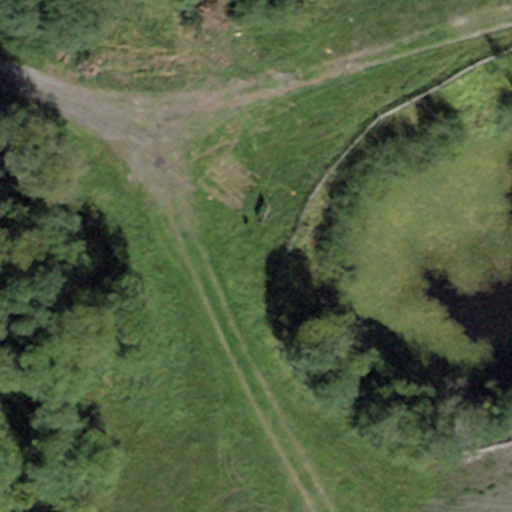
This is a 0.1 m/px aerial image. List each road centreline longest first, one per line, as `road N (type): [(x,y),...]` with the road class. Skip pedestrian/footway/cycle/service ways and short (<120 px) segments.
road 1 (track): [(123,93),(142,132),(185,293),(271,421),(397,485),(511,497)]
road 2 (track): [(123,93),(192,94),(511,18)]
road 3 (track): [(0,85),(123,93)]
